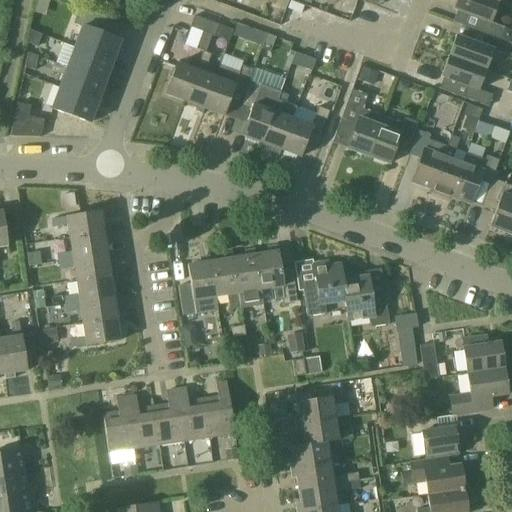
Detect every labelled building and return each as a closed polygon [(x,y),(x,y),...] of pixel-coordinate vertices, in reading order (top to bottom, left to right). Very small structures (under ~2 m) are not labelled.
[(477,19),(473,30),(498,39),(503,26),(491,21),(498,4),(488,0),(459,0),(456,10),(452,9),(452,10),(457,12),(477,19)] [(74,49),(113,63),(114,60),(113,60),(115,54),(116,54),(117,52),(116,52),(120,41),(101,34),(107,19),(79,9),(74,24),(82,27),(74,49)] [(218,25),(194,16),(189,28),(201,32),(195,50),(202,52),(204,53),(211,36),(214,37),(214,36),(218,25)] [(237,24),(235,23),(234,26),(232,31),(230,37),(243,42),(248,28),(237,24)] [(42,35),(28,30),(25,45),(36,49),(42,35)] [(449,56),(448,57),(470,65),(485,70),(487,65),(493,49),(506,54),(510,45),(498,40),(498,39),(473,30),(472,31),(484,35),(481,45),(456,36),(456,37),(460,38),(453,58),(449,56)] [(270,54),(276,38),(266,35),(260,50),(270,54)] [(112,64),(113,63),(74,49),(68,65),(67,68),(105,82),(108,72),(109,73),(110,70),(109,70),(111,65),(111,64),(112,64)] [(204,53),(202,52),(196,71),(184,102),(196,107),(195,112),(202,114),(204,110),(215,78),(204,74),(211,56),(204,53)] [(33,73),(38,57),(27,53),(23,70),(33,73)] [(303,68),(304,65),(307,57),(294,53),(290,63),(303,68)] [(220,54),(217,65),(236,71),(239,61),(220,54)] [(470,65),(448,57),(452,59),(450,65),(445,78),(441,77),(441,78),(467,88),(463,99),(486,107),(491,94),(478,89),(485,70),(470,65)] [(196,71),(176,63),(164,95),(184,102),(196,71)] [(59,89),(98,103),(99,101),(98,100),(100,94),(101,95),(102,93),(101,92),(105,82),(67,68),(59,89)] [(232,93),(244,98),(250,82),(252,76),(254,72),(241,68),(238,77),(218,70),(215,78),(204,110),(223,117),(232,93)] [(377,75),(361,69),(357,81),(373,86),(377,75)] [(260,144),(261,144),(273,112),(278,98),(278,97),(279,93),(283,83),(254,72),(252,76),(250,82),(244,98),(240,109),(250,113),(241,136),(260,144)] [(489,93),(498,97),(507,80),(498,75),(489,93)] [(408,84),(398,81),(395,91),(400,93),(406,91),(408,84)] [(97,105),(98,103),(59,89),(53,106),(52,110),(63,114),(63,115),(78,120),(78,119),(89,124),(93,113),(94,113),(95,111),(94,110),(96,104),(97,105)] [(367,158),(383,117),(362,110),(367,96),(351,90),(331,143),(346,149),(346,150),(367,158)] [(288,96),(281,93),(279,93),(278,97),(278,98),(273,112),(261,144),(273,148),(271,153),(279,156),(280,151),(292,119),(296,107),(285,103),(288,96)] [(28,106),(21,104),(17,104),(10,137),(40,138),(44,120),(28,117),(30,106),(28,106)] [(478,122),(483,110),(467,104),(463,116),(478,122)] [(280,151),(300,158),(306,140),(309,141),(312,132),(321,136),(330,111),(318,107),(311,126),(292,119),(280,151)] [(383,117),(367,158),(388,165),(397,142),(408,146),(417,123),(405,118),(402,124),(383,117)] [(491,126),(486,138),(504,145),(508,133),(491,126)] [(448,147),(447,147),(428,140),(430,136),(418,131),(408,156),(419,160),(411,183),(431,190),(444,157),(448,147)] [(451,198),(463,164),(453,160),(460,139),(451,136),(447,147),(448,147),(444,157),(431,190),(430,193),(450,200),(451,198)] [(492,179),(498,161),(486,157),(484,161),(466,154),(463,164),(451,198),(471,205),(480,182),(489,185),(492,179)] [(511,192),(511,186),(492,179),(489,185),(481,208),(495,213),(489,228),(511,236),(511,197),(510,197),(511,192)] [(69,239),(109,233),(108,224),(102,224),(100,212),(70,217),(69,207),(49,210),(52,228),(67,226),(68,238),(69,239)] [(58,263),(107,255),(105,242),(110,242),(109,233),(69,239),(68,238),(53,240),(55,254),(47,255),(48,264),(58,263)] [(260,290),(261,290),(272,288),(274,301),(282,299),(283,305),(296,303),(292,271),(281,272),(277,246),(267,247),(268,253),(256,255),(255,255),(260,290)] [(255,255),(256,255),(255,249),(245,251),(245,257),(233,259),(232,259),(237,294),(238,294),(240,309),(263,305),(261,290),(260,290),(255,255)] [(232,259),(233,259),(232,253),(221,255),(222,260),(211,262),(209,262),(215,297),(216,297),(227,296),(229,310),(240,309),(238,294),(237,294),(232,259)] [(75,282),(116,276),(114,266),(109,267),(107,255),(58,263),(59,271),(73,269),(75,282)] [(209,262),(211,262),(210,256),(199,258),(200,264),(187,266),(190,285),(177,287),(182,318),(218,312),(216,297),(215,297),(209,262)] [(344,302),(341,280),(342,280),(340,265),(327,267),(327,263),(313,265),(315,284),(303,286),(307,318),(326,315),(325,305),(344,302)] [(371,297),(367,272),(352,274),(353,279),(342,280),(341,280),(344,302),(347,322),(352,322),(352,320),(361,319),(361,320),(369,319),(370,328),(389,325),(384,295),(371,297)] [(64,306),(114,298),(112,286),(117,285),(116,276),(75,282),(77,295),(63,297),(64,306)] [(82,325),(122,318),(121,309),(115,310),(114,298),(64,306),(65,313),(80,311),(82,325)] [(122,318),(82,325),(84,338),(69,340),(70,349),(85,346),(85,347),(120,341),(118,328),(123,328),(122,318)] [(0,344),(5,375),(4,375),(5,381),(14,379),(13,373),(27,371),(21,336),(18,322),(10,323),(12,338),(0,339),(0,344)] [(232,338),(245,336),(244,326),(230,328),(232,338)] [(197,351),(194,328),(181,330),(185,353),(197,351)] [(466,374),(502,369),(499,343),(483,345),(482,337),(462,340),(463,348),(462,348),(466,374)] [(289,355),(292,354),(303,352),(301,340),(290,342),(286,342),(289,355)] [(424,381),(438,379),(433,344),(419,346),(424,381)] [(303,359),(305,376),(322,373),(319,356),(303,359)] [(303,359),(292,361),(294,378),(305,376),(303,359)] [(502,369),(466,374),(469,394),(449,397),(452,416),(491,410),(490,398),(506,395),(502,369)] [(202,400),(208,438),(234,434),(226,382),(215,384),(217,398),(202,400)] [(208,438),(202,400),(187,402),(185,389),(175,390),(183,442),(208,438)] [(158,446),(183,442),(175,390),(165,392),(167,406),(152,408),(158,446)] [(334,418),(340,417),(343,417),(341,404),(347,404),(345,395),(296,403),(298,416),(293,417),(294,425),(335,419),(334,418)] [(158,446),(152,408),(137,410),(135,396),(125,398),(133,450),(158,446)] [(108,454),(133,450),(125,398),(115,399),(117,413),(102,415),(108,454)] [(340,440),(340,441),(352,439),(351,430),(337,432),(335,422),(341,421),(340,417),(334,418),(335,419),(294,425),(296,435),(300,434),(302,446),(340,440)] [(425,461),(447,457),(457,456),(453,428),(437,430),(436,419),(408,423),(421,434),(425,461)] [(342,449),(340,441),(340,440),(302,446),(291,448),(293,460),(288,461),(289,470),(329,464),(327,451),(342,449)] [(0,476),(20,473),(18,460),(27,459),(26,450),(0,453),(0,476)] [(236,451),(226,452),(228,461),(237,460),(236,451)] [(427,496),(463,490),(459,465),(448,467),(447,457),(425,461),(409,463),(412,484),(425,482),(427,496)] [(298,490),(348,483),(359,481),(357,473),(331,477),(329,464),(289,470),(290,480),(296,478),(298,490)] [(0,497),(32,492),(31,484),(22,485),(20,473),(0,476),(0,497)] [(296,511),(300,511),(336,507),(334,493),(349,491),(348,483),(298,490),(300,504),(295,504),(296,511)] [(465,511),(463,490),(427,496),(429,509),(416,510),(416,511),(465,511)] [(0,511),(26,511),(25,502),(33,501),(32,492),(0,497),(0,511)] [(158,511),(157,503),(118,509),(118,511),(158,511)]
